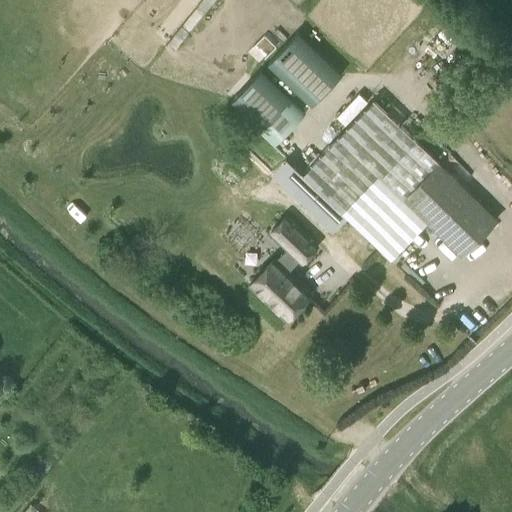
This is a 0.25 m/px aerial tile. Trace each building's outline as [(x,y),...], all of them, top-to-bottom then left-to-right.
[(174,51),(215,0),(202,0),(166,45),(174,51)] [(343,73),(298,31),(267,64),(312,106),(343,73)] [(306,111),(262,69),(231,101),(275,143),(306,111)] [(374,99),(303,173),(384,251),(391,258),(418,230),(406,218),(415,209),(462,255),(496,220),(437,163),(438,161),(374,99)] [(301,262),(317,245),(285,215),(269,231),(287,248),(276,260),(275,258),(249,284),(286,319),(311,293),(288,271),(299,260),(301,262)]
